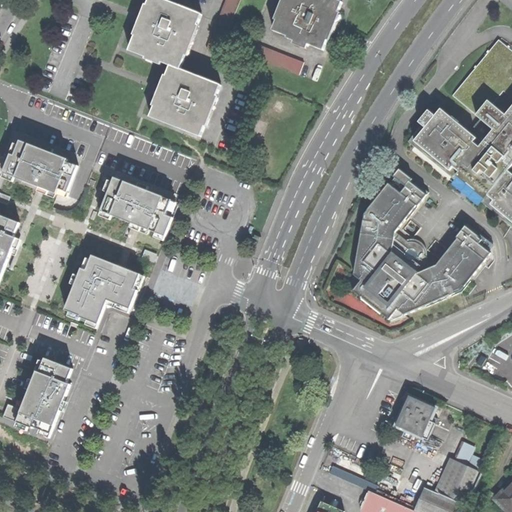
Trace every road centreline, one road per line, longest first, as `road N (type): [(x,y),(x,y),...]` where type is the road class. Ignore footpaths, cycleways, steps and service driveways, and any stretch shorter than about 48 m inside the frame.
road 1 (primary): [(282,311),(362,136),(456,0)]
road 2 (primary): [(418,0),(317,151),(261,302)]
road 3 (primary): [(261,302),(181,511)]
road 4 (primary): [(207,511),(282,311)]
road 5 (unclassified): [(368,347),(292,511)]
